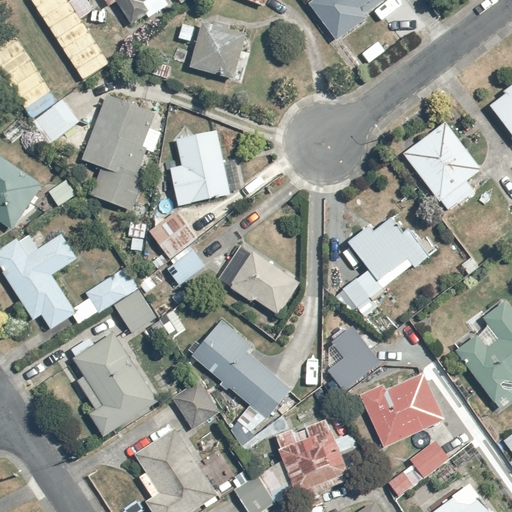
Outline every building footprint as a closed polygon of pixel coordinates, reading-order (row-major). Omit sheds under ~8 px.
[(97,10),(92,0),(69,0),(79,19),(97,10)] [(105,0),(112,10),(121,4),(137,27),(177,0),(178,0),(181,4),(187,0),(105,0)] [(371,0),(315,0),(309,5),(338,42),(367,19),(360,9),(371,0)] [(258,32),(206,16),(191,68),(243,84),(258,32)] [(511,86),(506,91),(509,94),(492,106),(511,132),(511,86)] [(155,110),(107,94),(84,160),(109,169),(97,203),(132,215),(145,177),(138,175),(147,149),(155,152),(162,131),(149,126),(155,110)] [(80,121),(64,98),(32,121),(48,144),(80,121)] [(458,203),(479,232),(496,219),(501,226),(511,217),(511,206),(493,180),(478,191),(469,178),(481,169),(446,122),(404,152),(447,211),(458,203)] [(0,220),(12,229),(43,185),(0,154),(0,134),(4,128),(0,125),(0,220)] [(230,187),(244,184),(239,160),(224,163),(217,130),(178,139),(184,165),(171,168),(179,205),(231,194),(230,187)] [(197,236),(176,208),(148,229),(170,257),(197,236)] [(339,293),(353,313),(358,310),(364,318),(377,309),(371,301),(389,289),(386,285),(436,251),(428,239),(423,242),(411,225),(408,228),(398,213),(374,229),(371,226),(350,240),(371,271),(339,293)] [(130,221),(128,235),(131,235),(129,251),(142,253),(147,224),(130,221)] [(42,313),(52,328),(72,316),(79,326),(98,314),(87,296),(72,306),(52,275),(78,258),(62,234),(38,250),(28,234),(0,251),(0,264),(34,319),(42,313)] [(299,281),(240,245),(219,279),(278,315),(299,281)] [(206,265),(192,248),(166,269),(181,286),(206,265)] [(114,304),(139,288),(126,268),(87,293),(100,313),(114,304)] [(114,304),(133,333),(158,317),(139,288),(114,304)] [(511,309),(504,298),(470,322),(475,330),(454,345),(499,409),(511,399),(511,309)] [(347,388),(382,359),(372,347),(378,341),(360,320),(332,344),(342,356),(330,366),(347,388)] [(293,390),(222,321),(193,351),(250,406),(236,420),(250,434),(293,390)] [(158,401),(113,329),(72,355),(85,375),(78,380),(96,408),(90,412),(105,435),(158,401)] [(429,428),(433,427),(447,420),(425,371),(387,387),(385,383),(359,395),(383,449),(429,428)] [(203,379),(172,398),(191,430),(223,411),(203,379)] [(320,487),(363,470),(349,437),(337,442),(327,418),(295,431),(294,429),(274,437),(299,496),(320,487)] [(202,469),(176,426),(135,452),(147,472),(139,476),(152,496),(146,500),(154,511),(190,511),(217,495),(212,487),(202,470),(202,469)] [(511,458),(507,462),(511,469),(511,433),(501,442),(511,456),(511,458)] [(437,437),(382,479),(396,498),(451,455),(437,437)] [(261,511),(273,505),(276,511),(287,511),(295,508),(288,497),(291,495),(274,465),(234,489),(247,511),(261,511)] [(494,511),(472,481),(432,509),(434,511),(494,511)] [(384,511),(379,501),(359,511),(384,511)]
